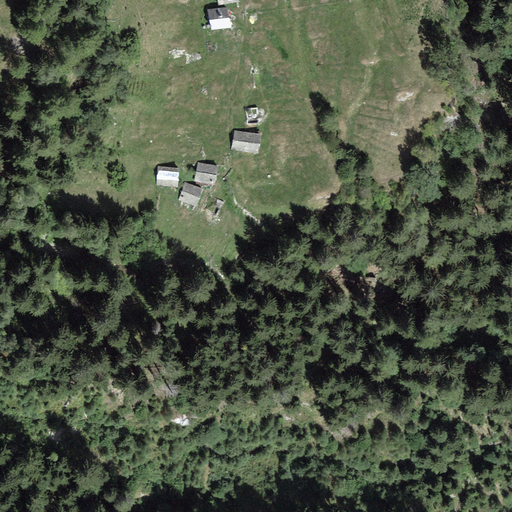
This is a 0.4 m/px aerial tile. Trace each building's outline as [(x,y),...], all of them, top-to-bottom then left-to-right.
[(227,6),(207,10),(211,30),(231,27),(227,6)] [(261,135),(234,131),(231,149),(258,153),(261,135)] [(217,165),(197,162),(194,180),(214,183),(217,165)] [(178,167),(156,167),(156,186),(178,187),(178,167)] [(203,189),(185,182),(179,200),(196,206),(203,189)]
